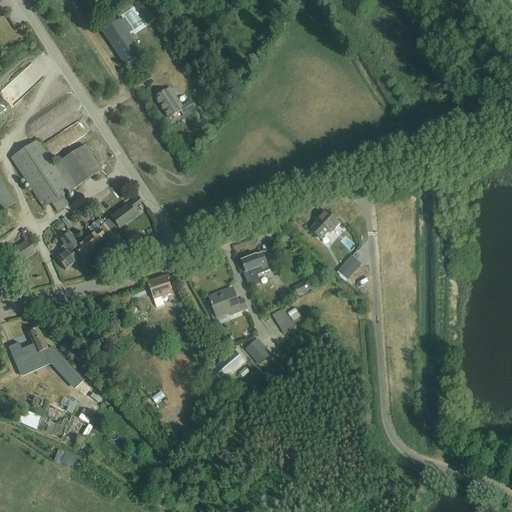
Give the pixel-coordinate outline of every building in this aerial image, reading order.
[(144,0),(143,0),(135,6),(149,25),(158,19),(144,0)] [(104,32),(127,66),(145,54),(122,20),(104,32)] [(185,115),(196,108),(192,103),(184,107),(181,102),(178,103),(170,90),(157,98),(170,119),(183,112),(185,115)] [(63,197),(101,172),(85,146),(54,166),(37,142),(11,159),(44,209),(51,205),(56,213),(68,205),(63,197)] [(0,213),(16,203),(0,178),(0,213)] [(131,201),(133,203),(137,208),(142,203),(137,196),(131,201)] [(106,223),(114,233),(136,216),(128,206),(106,223)] [(340,224),(325,211),(317,220),(318,221),(310,230),(322,240),(330,232),(331,234),(340,224)] [(62,220),(69,230),(72,227),(65,218),(62,220)] [(99,220),(87,230),(91,236),(103,225),(99,220)] [(61,222),(56,226),(59,230),(61,229),(62,231),(65,230),(63,227),(64,227),(61,222)] [(98,230),(99,232),(101,229),(112,242),(116,239),(105,224),(105,225),(98,230)] [(20,233),(23,237),(26,243),(1,259),(9,271),(36,253),(29,241),(33,238),(26,229),(20,233)] [(99,232),(98,230),(96,232),(75,251),(81,258),(104,237),(99,232)] [(68,234),(65,236),(62,232),(58,235),(61,239),(60,241),(64,246),(61,248),(65,253),(57,260),(66,271),(78,261),(71,253),(78,247),(68,234)] [(242,262),(246,272),(243,273),(249,289),(261,284),(258,276),(270,271),(263,254),(257,256),(242,262)] [(339,272),(348,280),(361,265),(352,257),(339,272)] [(0,270),(0,293),(11,291),(9,282),(4,283),(1,270),(0,270)] [(149,282),(155,300),(157,308),(165,305),(163,300),(166,299),(166,296),(174,294),(168,276),(149,282)] [(294,288),(298,296),(311,289),(307,281),(294,288)] [(148,288),(135,290),(136,297),(149,295),(148,288)] [(231,315),(248,309),(244,299),(239,301),(235,288),(211,297),(218,316),(230,312),(231,315)] [(289,312),(296,321),(304,315),(297,306),(289,312)] [(273,316),(285,334),(295,328),(283,310),(273,316)] [(28,333),(37,353),(46,349),(37,329),(28,333)] [(262,365),(275,354),(260,337),(247,348),(262,365)] [(18,344),(8,348),(20,376),(51,363),(75,388),(83,380),(52,347),(47,349),(46,349),(37,353),(36,353),(37,354),(25,359),(18,344)] [(213,371),(224,384),(249,361),(239,349),(213,371)] [(244,381),(253,371),(247,365),(238,374),(244,381)] [(165,389),(150,398),(154,404),(168,395),(165,389)] [(19,421),(36,429),(59,440),(73,410),(78,401),(54,391),(41,419),(24,411),(19,421)] [(83,413),(80,419),(91,424),(94,419),(83,413)] [(93,431),(99,434),(102,428),(97,425),(93,431)] [(75,468),(78,455),(58,450),(55,463),(75,468)] [(172,485),(162,477),(158,482),(168,490),(172,485)]
